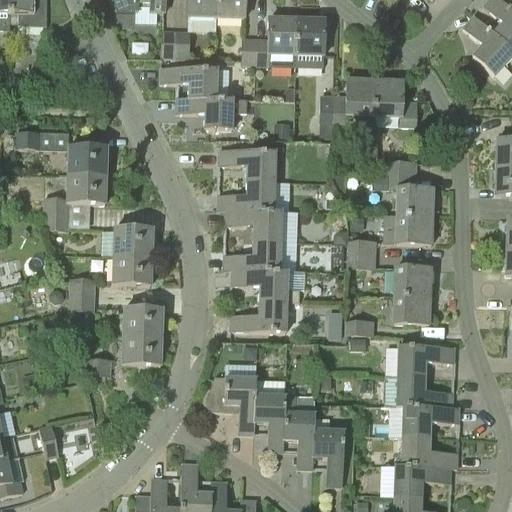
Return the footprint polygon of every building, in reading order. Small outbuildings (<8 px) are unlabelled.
[(7,0),(8,27),(16,28),(16,30),(45,30),(44,0),(7,0)] [(162,17),(162,0),(133,0),(133,16),(137,16),(138,8),(147,9),(147,16),(162,17)] [(216,23),(216,0),(187,0),(187,22),(216,23)] [(216,0),(216,23),(243,23),(243,0),(216,0)] [(511,13),(497,0),(491,0),(483,10),(501,27),(491,37),(511,56),(511,13)] [(511,58),(511,56),(491,37),(473,20),(462,32),(481,50),(472,61),(493,80),(511,58)] [(295,60),(296,23),(267,22),(266,43),(255,43),(254,71),(265,71),(265,60),(295,60)] [(296,23),(295,60),(322,61),(323,23),(296,23)] [(174,63),(175,35),(160,35),(159,63),(174,63)] [(175,35),(174,63),(187,64),(188,36),(175,35)] [(254,71),(255,43),(240,42),(240,70),(254,71)] [(176,103),(231,104),(231,103),(215,103),(216,73),(160,72),(160,87),(187,88),(187,101),(176,101),(176,103)] [(44,78),(34,78),(34,92),(44,92),(44,78)] [(372,120),(373,85),(347,84),(346,100),(332,99),(331,127),(344,127),(345,119),(372,120)] [(373,85),(372,120),(398,121),(397,132),(414,132),(415,106),(400,106),(401,86),(373,85)] [(331,127),(332,99),(320,99),(318,142),(331,142),(331,127)] [(246,105),(231,104),(176,103),(175,118),(204,119),(203,134),(231,135),(231,117),(245,118),(246,105)] [(272,145),(283,145),(287,145),(287,128),(272,127),(272,145)] [(39,137),(15,136),(14,153),(38,153),(39,137)] [(495,170),(511,170),(511,143),(496,143),(495,170)] [(264,145),(264,156),(276,156),(283,156),(283,145),(272,145),(264,145)] [(65,179),(104,180),(105,151),(66,150),(65,179)] [(244,184),(275,185),(276,156),(217,154),(217,170),(244,171),(244,184)] [(388,179),(415,180),(415,168),(388,167),(388,179)] [(511,200),(511,170),(495,170),(494,200),(511,200)] [(103,209),(104,180),(65,179),(64,203),(42,202),(42,218),(68,219),(68,208),(103,209)] [(414,193),(415,180),(388,179),(387,195),(396,195),(395,219),(431,220),(432,193),(414,193)] [(274,216),(275,185),(244,184),(243,199),(216,198),(215,215),(223,216),(281,217),(281,216),(274,216)] [(335,203),(324,199),(319,210),(330,214),(335,203)] [(280,245),(281,217),(223,216),(223,230),(250,231),(250,244),(280,245)] [(67,235),(68,219),(42,218),(41,234),(67,235)] [(430,250),(431,220),(395,219),(394,249),(430,250)] [(361,221),(347,221),(347,235),(361,235),(361,221)] [(111,260),(150,262),(151,233),(111,231),(111,260)] [(345,246),(345,236),(337,236),(332,239),(332,246),(345,246)] [(279,276),(280,245),(250,244),(250,260),(222,259),(222,275),(230,276),(287,277),(279,276)] [(347,258),(375,259),(375,246),(348,245),(347,258)] [(374,274),(375,259),(347,258),(347,273),(374,274)] [(149,290),(150,262),(111,260),(110,289),(149,290)] [(342,264),(336,264),(332,269),(332,273),(342,273),(342,264)] [(392,300),(428,301),(429,274),(393,273),(392,300)] [(302,277),(287,277),(230,276),(229,290),(257,291),(256,305),(286,306),(298,306),(298,294),(302,294),(302,277)] [(68,299),(93,300),(94,284),(68,283),(68,299)] [(61,300),(61,299),(61,298),(61,297),(60,297),(60,296),(59,295),(58,295),(58,294),(57,294),(56,294),(56,293),(55,293),(54,293),(53,294),(52,294),(51,294),(51,295),(50,295),(50,296),(49,296),(49,297),(49,298),(48,298),(48,299),(48,300),(48,301),(49,302),(49,303),(50,304),(51,305),(52,306),(53,306),(54,306),(55,306),(56,306),(57,306),(58,305),(59,305),(59,304),(60,304),(60,303),(61,303),(61,302),(61,301),(61,300)] [(93,315),(93,300),(68,299),(68,315),(93,315)] [(427,329),(428,301),(392,300),(391,328),(427,329)] [(285,337),(286,306),(256,305),(256,320),(228,319),(228,335),(285,337)] [(120,341),(159,342),(160,312),(121,311),(120,341)] [(372,340),(373,326),(344,325),(344,339),(372,340)] [(339,343),(340,330),(326,329),(326,342),(339,343)] [(159,370),(159,342),(120,341),(120,369),(159,370)] [(363,342),(349,342),(348,353),(363,353),(363,342)] [(395,380),(425,381),(425,367),(452,368),(453,351),(396,350),(395,380)] [(255,352),(244,351),(243,362),(254,363),(255,352)] [(109,381),(110,364),(84,364),(84,380),(109,381)] [(36,377),(21,380),(24,394),(39,391),(36,377)] [(328,380),(318,380),(318,394),(328,394),(328,380)] [(424,396),(425,381),(395,380),(382,380),(381,410),(395,410),(451,412),(451,397),(424,396)] [(253,438),(253,428),(254,398),(254,383),(213,381),(204,407),(209,416),(232,416),(232,409),(238,409),(237,438),(253,438)] [(266,455),(282,456),(283,446),(283,399),(281,399),(254,398),(253,428),(267,428),(266,455)] [(313,400),(283,399),(283,446),(296,446),(296,473),(312,473),(312,463),(313,422),(313,417),(313,400)] [(451,413),(451,412),(395,410),(395,411),(401,412),(400,440),(430,441),(430,427),(457,428),(458,413),(451,413)] [(313,422),(312,463),(326,463),(325,490),(341,490),(343,434),(326,434),(326,423),(313,422)] [(366,427),(358,427),(358,440),(366,440),(366,427)] [(44,463),(57,460),(50,430),(38,432),(44,463)] [(429,456),(430,441),(400,440),(399,471),(449,473),(456,473),(456,457),(429,456)] [(7,464),(0,465),(0,501),(21,497),(19,485),(21,484),(16,462),(7,464)] [(208,511),(209,497),(195,496),(196,469),(181,469),(179,511),(178,511),(208,511)] [(448,488),(449,473),(399,471),(399,472),(393,471),(392,500),(421,501),(422,487),(448,488)] [(178,511),(179,511),(164,511),(166,484),(150,484),(149,500),(135,500),(134,511),(178,511)] [(224,511),(226,487),(209,486),(209,497),(208,511),(224,511)] [(420,511),(421,501),(392,500),(391,511),(420,511)]
